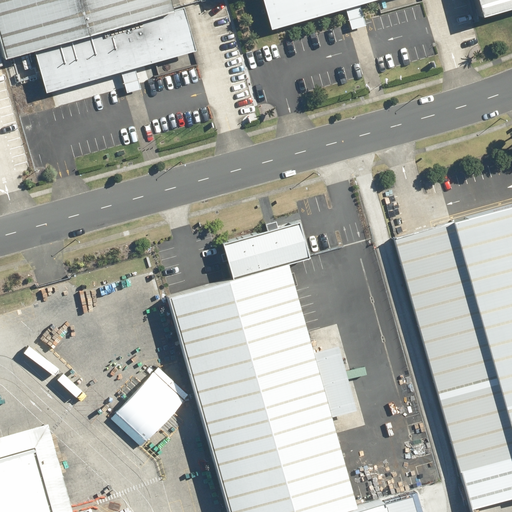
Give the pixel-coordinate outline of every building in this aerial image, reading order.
[(45,91),(119,70),(125,92),(139,88),(133,66),(194,49),(182,7),(172,10),(169,0),(0,0),(0,40),(5,57),(33,49),(45,91)] [(261,0),(270,28),(344,7),(350,28),(364,24),(358,3),(366,0),(261,0)] [(511,0),(476,0),(481,15),(511,6),(511,0)] [(511,192),(385,229),(467,507),(511,494),(511,192)] [(287,216),(213,236),(222,267),(295,246),(287,216)] [(274,254),(161,286),(228,511),(314,511),(345,503),(274,254)] [(71,511),(47,423),(36,426),(25,429),(17,431),(7,433),(0,435),(0,511),(71,511)] [(345,503),(314,511),(408,511),(402,488),(345,503)]
